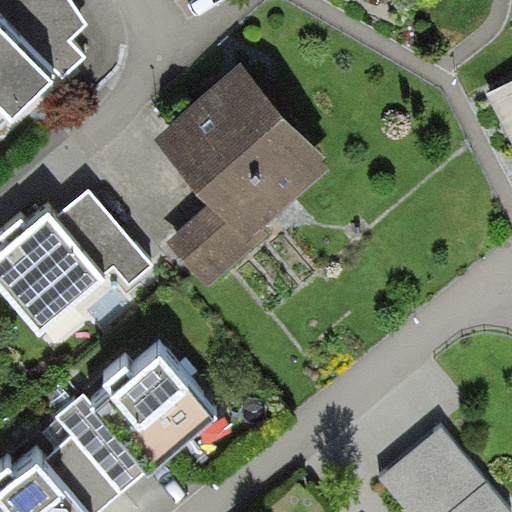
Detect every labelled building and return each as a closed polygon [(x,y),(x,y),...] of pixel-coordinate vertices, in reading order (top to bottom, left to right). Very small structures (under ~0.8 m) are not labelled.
[(0,0),(0,108),(52,58),(63,71),(88,46),(70,31),(89,13),(80,0),(0,0)] [(327,139),(241,44),(154,122),(214,189),(249,228),(266,212),(331,154),(322,143),(327,139)] [(90,178),(60,203),(106,259),(107,260),(114,255),(129,273),(153,253),(90,178)] [(273,221),(266,212),(249,228),(214,189),(168,230),(210,277),(273,221)] [(0,222),(5,228),(0,232),(0,267),(40,314),(106,259),(60,203),(49,190),(27,209),(22,203),(0,221),(0,222)] [(113,369),(91,388),(150,456),(218,397),(187,361),(189,359),(160,325),(133,348),(126,341),(105,359),(113,369)] [(91,388),(85,382),(57,406),(73,425),(121,480),(150,456),(91,388)] [(501,511),(511,503),(442,417),(380,468),(415,511),(501,511)] [(73,425),(50,444),(68,465),(66,467),(96,503),(121,480),(73,425)] [(0,511),(84,511),(96,503),(66,467),(68,465),(50,444),(38,430),(16,448),(10,440),(0,448),(0,511)]
